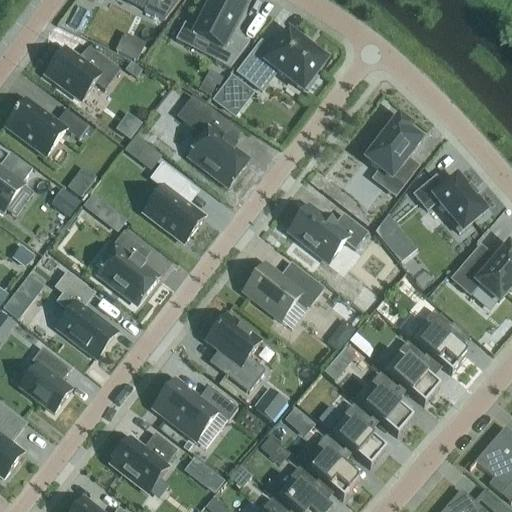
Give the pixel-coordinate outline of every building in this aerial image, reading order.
[(146,0),(149,1),(143,14),(164,23),(181,0),(146,0)] [(224,0),(213,0),(194,38),(221,52),(215,64),(229,71),(249,45),(231,36),(244,10),(224,0)] [(261,45),(237,76),(262,94),(277,74),(303,94),(305,91),(308,93),(317,81),(314,79),(326,64),(288,35),(273,55),(261,45)] [(145,46),(134,41),(126,59),(136,64),(145,46)] [(64,51),(45,78),(81,105),(95,87),(104,93),(119,73),(88,51),(78,61),(64,51)] [(130,64),(124,73),(136,81),(142,73),(130,64)] [(233,76),(214,101),(234,117),(254,91),(233,76)] [(192,101),(177,120),(196,137),(197,135),(203,139),(201,141),(187,160),(202,171),(200,173),(212,182),(214,180),(228,190),(247,167),(232,155),(235,151),(232,149),(225,144),(235,132),(206,110),(192,101)] [(13,120),(5,130),(45,160),(65,134),(78,143),(88,130),(66,113),(56,126),(26,103),(15,117),(15,116),(13,120)] [(375,150),(365,162),(378,173),(390,181),(383,191),(395,200),(413,176),(403,168),(408,161),(411,158),(410,157),(420,143),(408,134),(410,130),(398,120),(386,136),(382,133),(371,147),(375,150)] [(134,140),(123,154),(136,164),(147,150),(134,140)] [(0,213),(3,216),(24,189),(21,187),(32,173),(9,156),(0,168),(0,213)] [(162,192),(143,215),(184,247),(204,222),(178,202),(189,188),(162,166),(149,182),(162,192)] [(82,170),(67,190),(81,201),(96,181),(82,170)] [(435,180),(414,198),(427,213),(437,204),(450,219),(447,222),(459,236),(485,215),(474,202),(476,200),(469,192),(467,194),(456,181),(444,191),(435,180)] [(62,192),(51,207),(69,220),(80,205),(62,192)] [(293,230),(289,235),(329,266),(345,245),(355,253),(367,237),(343,218),(335,228),(324,219),(322,222),(308,211),(304,216),(303,216),(292,229),(293,230)] [(108,212),(100,222),(116,235),(124,225),(108,212)] [(416,254),(388,219),(375,236),(400,267),(416,254)] [(118,250),(98,277),(138,308),(158,280),(129,258),(139,245),(124,234),(114,247),(118,250)] [(480,249),(451,282),(470,298),(479,287),(498,304),(509,292),(511,294),(511,292),(511,251),(508,248),(494,265),(489,261),(491,259),(480,249)] [(22,249),(10,264),(25,275),(36,260),(22,249)] [(48,256),(37,271),(48,279),(58,264),(48,256)] [(264,267),(243,295),(280,324),(295,305),(306,313),(323,292),(297,272),(288,285),(264,267)] [(66,275),(53,291),(54,292),(56,290),(63,295),(55,305),(56,306),(58,304),(70,314),(56,332),(57,333),(58,332),(68,340),(67,341),(84,354),(85,353),(95,361),(94,362),(95,363),(117,335),(116,334),(115,335),(100,324),(99,324),(89,316),(90,314),(80,307),(90,294),(94,298),(95,297),(66,275)] [(27,279),(2,313),(18,325),(43,291),(27,279)] [(433,314),(409,342),(451,378),(460,367),(467,359),(443,339),(452,330),(433,314)] [(0,341),(12,325),(2,318),(0,320),(0,341)] [(224,319),(206,343),(234,365),(225,378),(248,396),(266,374),(248,361),(259,346),(238,330),(239,328),(232,322),(231,324),(224,319)] [(345,321),(327,343),(338,351),(355,330),(345,321)] [(400,370),(391,381),(424,409),(433,398),(440,390),(417,370),(425,361),(406,345),(391,362),(400,370)] [(37,369),(20,391),(54,417),(71,394),(61,386),(70,373),(42,351),(31,365),(37,369)] [(334,385),(344,372),(334,364),(324,376),(334,385)] [(375,389),(359,408),(396,440),(412,422),(389,402),(398,391),(380,375),(371,386),(375,389)] [(175,383),(152,412),(195,445),(217,417),(228,425),(237,412),(208,390),(199,401),(175,383)] [(269,389),(254,408),(271,421),(286,403),(269,389)] [(0,479),(4,482),(23,457),(9,446),(23,428),(25,429),(26,428),(0,408),(0,479)] [(292,427),(303,414),(295,408),(284,421),(292,427)] [(352,408),(328,436),(369,471),(385,453),(361,433),(370,423),(352,408)] [(511,437),(504,431),(474,465),(476,466),(493,481),(488,487),(501,498),(511,484),(511,437)] [(129,442),(111,467),(149,496),(168,472),(165,469),(177,454),(154,437),(146,448),(148,449),(144,454),(129,442)] [(267,454),(276,443),(269,438),(260,448),(267,454)] [(321,452),(305,471),(342,503),(358,484),(335,464),(343,454),(325,438),(317,448),(321,452)] [(290,480),(274,498),(274,499),(289,511),(327,511),(308,496),(316,486),(298,470),(290,480)] [(482,511),(460,493),(444,511),(482,511)] [(209,511),(216,511),(222,506),(214,498),(205,508),(209,511)] [(263,511),(261,511),(282,511),(271,502),(263,511)] [(94,511),(83,503),(75,511),(94,511)]
